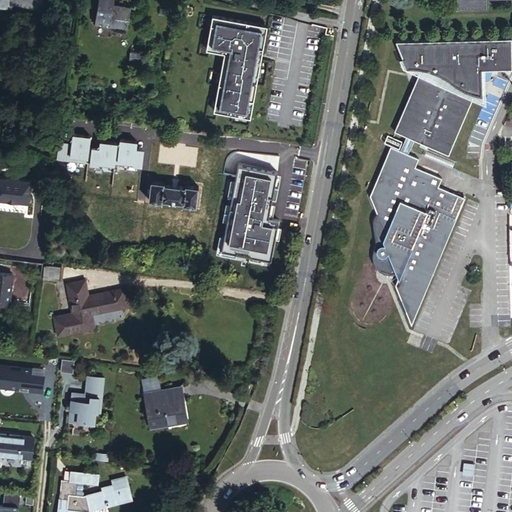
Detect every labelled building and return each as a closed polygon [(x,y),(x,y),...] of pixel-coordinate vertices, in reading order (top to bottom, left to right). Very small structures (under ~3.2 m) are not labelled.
[(124,31),(129,4),(112,0),(111,0),(97,0),(93,19),(111,22),(110,28),(124,31)] [(250,111),(266,22),(214,12),(207,45),(225,49),(215,104),(250,111)] [(507,39),(391,42),(403,69),(418,70),(391,133),(446,156),(472,94),(479,97),(478,71),(509,69),(507,39)] [(388,149),(367,199),(375,216),(371,223),(367,232),(367,236),(367,240),(369,246),(368,250),(368,253),(368,257),(369,262),(369,266),(373,272),(377,275),(381,276),(386,277),(391,278),(396,277),(400,276),(395,288),(413,327),(466,199),(438,188),(441,180),(414,168),(417,160),(388,149)] [(241,175),(210,171),(200,248),(230,252),(241,175)] [(0,198),(28,201),(30,179),(0,175),(0,198)] [(183,204),(196,205),(198,185),(185,184),(185,185),(161,183),(161,181),(149,180),(147,200),(159,201),(160,200),(183,203),(183,204)] [(0,273),(0,302),(9,303),(10,295),(13,275),(0,273)] [(117,309),(113,291),(87,296),(84,281),(66,285),(71,314),(54,317),(57,334),(92,328),(90,314),(117,309)] [(113,291),(117,309),(126,307),(123,289),(113,291)] [(74,359),(62,358),(61,370),(73,371),(74,359)] [(30,365),(0,362),(0,386),(18,388),(18,383),(29,384),(29,389),(42,390),(43,372),(30,371),(30,365)] [(101,411),(105,376),(87,374),(85,392),(71,391),(68,419),(94,422),(95,410),(101,411)] [(165,421),(187,417),(181,384),(161,387),(158,374),(141,377),(143,390),(149,427),(165,424),(165,421)] [(0,453),(30,457),(31,436),(0,433),(0,453)] [(58,497),(56,511),(90,511),(90,508),(132,497),(126,475),(112,478),(113,483),(102,486),(103,489),(85,494),(82,493),(83,482),(98,483),(99,472),(70,469),(69,479),(61,478),(59,497),(58,497)] [(3,503),(0,503),(0,511),(17,511),(18,506),(19,493),(4,492),(3,503)]
